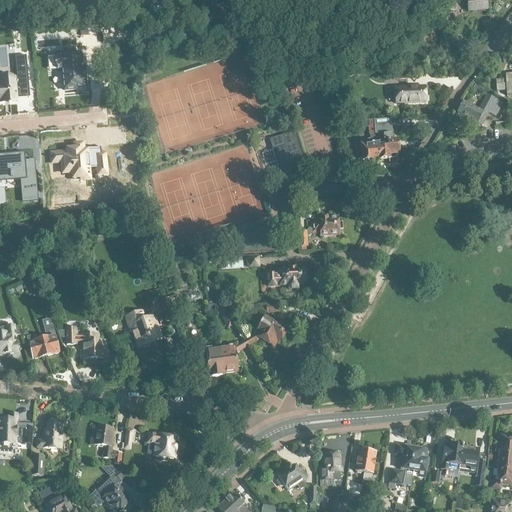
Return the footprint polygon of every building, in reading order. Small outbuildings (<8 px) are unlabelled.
[(198,3),(199,13),(203,12),(204,22),(217,21),(217,20),(221,20),(222,27),(234,26),(232,5),(220,6),(220,7),(216,8),(215,0),(202,2),(198,3)] [(454,11),(453,0),(443,0),(444,11),(454,11)] [(485,0),(466,0),(467,12),(487,10),(485,0)] [(87,31),(82,31),(83,43),(93,43),(92,30),(87,31)] [(75,49),(55,52),(55,57),(56,70),(63,70),(65,91),(76,90),(76,88),(83,88),(82,86),(85,85),(84,78),(82,79),(81,65),(86,65),(86,56),(76,56),(76,53),(75,53),(75,49)] [(17,78),(0,79),(0,100),(2,101),(2,103),(16,102),(16,99),(30,97),(26,56),(15,57),(17,78)] [(408,80),(407,68),(393,69),(393,80),(408,80)] [(511,73),(505,75),(505,79),(495,80),(496,92),(506,91),(506,97),(511,96),(511,73)] [(397,104),(408,104),(426,103),(426,102),(428,100),(427,97),(425,95),(425,88),(407,89),(400,89),(400,95),(397,96),(394,98),(395,102),(397,104)] [(488,113),(496,116),(502,104),(486,95),(478,111),(463,103),(457,113),(482,126),(488,113)] [(375,135),(377,135),(392,134),(391,120),(374,122),(375,135)] [(361,148),(360,148),(360,153),(361,153),(362,162),(371,162),(371,161),(379,160),(379,161),(380,161),(378,139),(377,135),(375,135),(374,122),(374,121),(370,121),(361,122),(361,128),(368,128),(369,136),(370,135),(370,138),(371,140),(361,141),(361,148)] [(292,171),(304,167),(293,133),(281,136),(281,137),(269,141),(272,151),(271,151),(279,176),(292,171)] [(379,139),(378,139),(380,161),(388,161),(388,163),(398,162),(397,156),(398,155),(397,142),(391,143),(391,136),(379,137),(379,139)] [(60,155),(50,155),(51,166),(61,165),(62,177),(72,176),(72,181),(79,181),(79,184),(89,183),(89,177),(97,176),(97,178),(106,178),(106,175),(109,175),(108,171),(106,171),(105,156),(101,156),(100,149),(85,150),(85,153),(82,153),(82,148),(74,148),(74,151),(60,152),(60,155)] [(24,156),(0,158),(0,179),(22,177),(24,202),(36,201),(33,163),(24,163),(24,156)] [(299,232),(300,248),(300,252),(307,251),(307,248),(308,248),(307,237),(310,237),(312,235),(313,233),(313,235),(321,234),(321,237),(339,236),(338,230),(342,230),(342,223),(338,223),(338,218),(320,219),(320,222),(313,222),(313,229),(311,229),(309,230),(308,231),(307,232),(299,232)] [(35,235),(31,222),(20,225),(19,220),(9,222),(12,229),(16,228),(19,239),(35,235)] [(206,248),(198,250),(200,260),(209,258),(232,251),(230,242),(206,248)] [(260,268),(260,258),(247,258),(247,267),(248,268),(249,269),(260,268)] [(278,286),(279,286),(279,287),(288,286),(289,290),(297,290),(297,286),(306,285),(306,282),(308,282),(308,274),(305,274),(305,270),(296,271),(296,270),(287,270),(287,272),(278,272),(277,272),(277,271),(266,271),(267,288),(278,287),(278,286)] [(33,279),(22,284),(27,294),(31,293),(38,290),(33,279)] [(160,301),(165,313),(159,315),(162,323),(175,318),(168,298),(160,301)] [(261,306),(261,307),(259,307),(260,312),(261,312),(261,313),(266,313),(280,313),(280,305),(266,305),(266,306),(261,306)] [(234,325),(224,308),(217,312),(228,329),(234,325)] [(161,341),(153,318),(130,326),(138,349),(161,341)] [(42,339),(46,356),(59,353),(52,325),(50,319),(42,321),(45,334),(48,334),(49,338),(42,339)] [(253,335),(243,341),(246,348),(260,339),(273,347),(276,342),(279,344),(289,328),(280,322),(277,326),(264,319),(257,329),(253,335)] [(0,354),(17,353),(15,337),(20,336),(19,327),(14,327),(0,328),(0,354)] [(78,346),(78,345),(82,345),(83,353),(80,353),(80,360),(107,360),(107,352),(105,352),(104,342),(96,343),(96,336),(82,336),(81,336),(79,335),(77,336),(77,329),(66,329),(66,346),(78,346)] [(33,360),(46,356),(42,339),(34,341),(33,336),(27,337),(33,360)] [(243,350),(246,348),(243,341),(240,343),(239,344),(238,342),(234,345),(227,346),(228,349),(220,350),(223,374),(236,372),(235,369),(237,369),(235,355),(243,350)] [(223,376),(223,374),(220,350),(212,351),(212,347),(190,350),(191,360),(206,358),(209,378),(223,376)] [(17,415),(10,415),(10,421),(0,420),(0,444),(1,445),(1,453),(12,453),(13,445),(15,445),(15,437),(19,437),(19,421),(17,421),(17,415)] [(37,448),(61,450),(64,425),(58,425),(57,423),(56,423),(53,422),(52,423),(50,424),(48,424),(48,431),(45,430),(44,441),(38,441),(37,448)] [(113,430),(93,427),(91,446),(99,447),(99,449),(103,449),(103,448),(104,448),(103,459),(113,460),(112,465),(121,466),(122,464),(123,454),(115,453),(115,454),(111,454),(112,447),(111,447),(113,430)] [(126,430),(124,450),(131,451),(132,443),(133,443),(135,431),(126,430)] [(155,458),(160,458),(162,462),(167,463),(169,459),(176,460),(179,438),(149,435),(148,444),(157,445),(155,458)] [(491,446),(495,447),(495,453),(499,453),(511,455),(511,439),(497,438),(497,441),(492,440),(491,446)] [(449,471),(449,468),(450,465),(457,466),(459,467),(462,447),(444,445),(441,470),(449,471)] [(411,487),(413,472),(415,458),(417,458),(419,450),(397,446),(396,456),(403,457),(401,472),(392,470),(389,489),(394,490),(395,484),(411,487)] [(417,458),(415,458),(413,472),(418,473),(418,474),(426,475),(428,460),(426,460),(427,451),(427,449),(426,448),(426,447),(425,447),(423,447),(422,447),(422,448),(421,449),(421,450),(419,450),(417,458)] [(459,467),(459,472),(468,473),(475,474),(474,478),(476,478),(475,487),(482,488),(484,478),(486,462),(480,461),(481,457),(479,457),(480,450),(462,447),(459,467)] [(359,450),(356,472),(373,475),(377,453),(359,450)] [(497,468),(497,469),(511,470),(511,455),(499,453),(497,462),(496,463),(495,467),(497,468)] [(319,469),(320,481),(334,481),(341,480),(340,473),(342,473),(340,454),(324,455),(325,457),(322,460),(322,463),(325,466),(325,469),(319,469)] [(44,477),(45,457),(33,456),(32,477),(44,477)] [(285,471),(287,473),(277,480),(282,488),(284,486),(288,492),(297,486),(300,490),(306,487),(303,482),(308,479),(300,467),(298,469),(296,466),(294,467),(293,465),(285,471)] [(99,508),(106,501),(116,511),(121,511),(133,501),(128,496),(129,495),(119,485),(121,482),(121,483),(129,476),(121,467),(120,467),(110,477),(95,491),(95,492),(89,498),(99,508)] [(511,470),(497,469),(495,482),(491,482),(490,489),(500,490),(500,486),(511,487),(511,486),(511,470)] [(439,485),(440,473),(432,472),(431,484),(439,485)] [(58,502),(51,489),(40,495),(49,511),(76,511),(78,510),(73,501),(68,504),(65,498),(58,502)] [(218,508),(221,511),(250,511),(245,505),(234,494),(218,508)] [(340,511),(343,500),(335,499),(333,511),(340,511)] [(511,511),(511,507),(511,502),(491,500),(489,511),(511,511)] [(349,511),(351,503),(343,501),(341,511),(349,511)]
